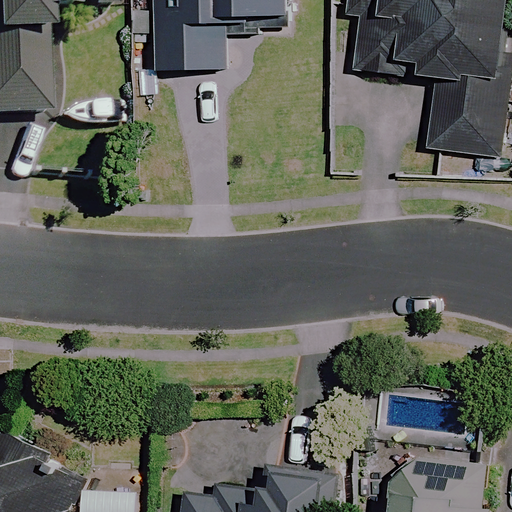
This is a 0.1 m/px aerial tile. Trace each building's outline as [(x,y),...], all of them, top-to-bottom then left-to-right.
[(103,17),(102,0),(0,0),(0,121),(42,121),(40,19),(103,17)] [(290,22),(290,0),(153,0),(153,73),(229,74),(229,21),(290,22)] [(501,165),(508,0),(354,0),(352,75),(428,78),(425,161),(501,165)] [(135,511),(137,495),(81,490),(88,474),(0,437),(0,511),(135,511)] [(482,511),(485,467),(380,461),(377,511),(482,511)] [(265,466),(262,492),(213,486),(211,500),(184,496),(181,511),(322,511),(327,473),(265,466)]
